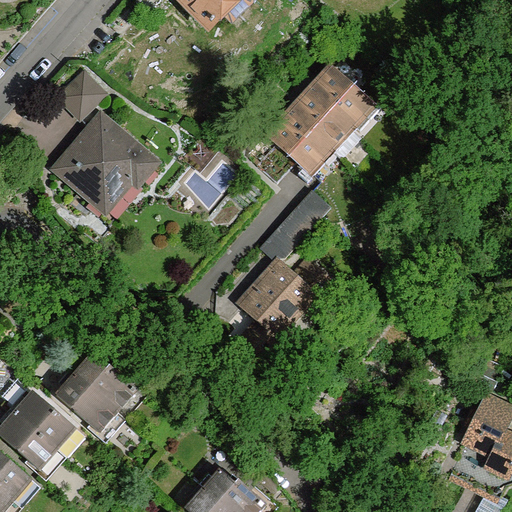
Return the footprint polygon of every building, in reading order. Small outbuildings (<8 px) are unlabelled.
[(182,0),(209,28),(224,14),(238,0),(182,0)] [(248,0),(238,0),(224,14),(233,24),(253,4),(248,0)] [(332,71),(312,93),(351,129),(372,107),(332,71)] [(107,95),(86,74),(60,99),(81,120),(107,95)] [(312,93),(292,115),(331,151),(351,129),(312,93)] [(292,115),(271,137),(279,144),(299,162),(311,173),(331,151),(292,115)] [(103,117),(58,170),(93,203),(106,189),(118,199),(133,182),(139,186),(157,165),(103,117)] [(209,139),(204,135),(183,159),(192,166),(213,142),(209,139)] [(299,162),(279,144),(258,167),(278,185),(299,162)] [(314,192),(297,210),(315,227),(319,223),(332,208),(314,192)] [(297,210),(280,229),(299,246),(315,227),(297,210)] [(280,229),(263,248),(276,260),(286,260),(299,246),(280,229)] [(282,264),(243,307),(275,336),(314,293),(302,282),(282,264)] [(316,267),(302,282),(314,293),(320,298),(334,284),(316,267)] [(84,367),(75,376),(118,413),(137,391),(109,367),(106,370),(91,357),(84,367)] [(118,413),(75,376),(66,386),(57,396),(100,434),(118,413)] [(25,403),(16,413),(59,451),(77,430),(34,393),(25,403)] [(511,421),(511,408),(487,397),(464,443),(468,444),(492,456),(487,467),(509,477),(511,471),(511,436),(506,433),(511,421)] [(59,451),(16,413),(7,424),(0,431),(0,435),(41,472),(59,451)] [(511,482),(511,471),(509,477),(487,467),(492,456),(468,444),(452,476),(499,499),(505,485),(511,482)] [(0,489),(14,502),(33,481),(0,452),(0,489)] [(204,490),(230,511),(260,511),(267,504),(239,481),(236,484),(221,471),(204,490)] [(0,511),(4,511),(14,502),(0,489),(0,511)] [(230,511),(204,490),(186,510),(188,511),(230,511)]
